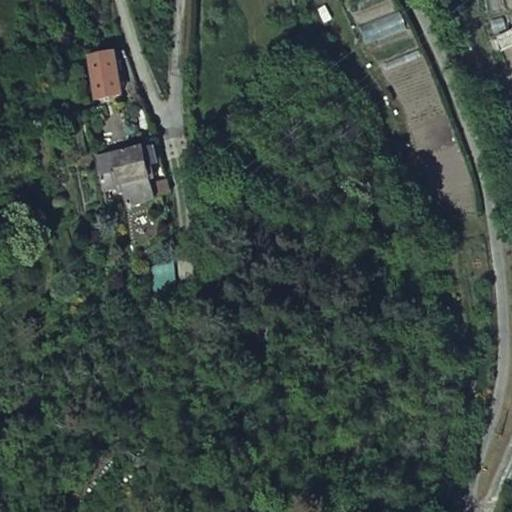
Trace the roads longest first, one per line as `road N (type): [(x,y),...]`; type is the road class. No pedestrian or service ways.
road 1 (unclassified): [(412,0),(473,136),(492,200),(501,283),(504,364),(467,511)]
road 2 (unclassified): [(122,0),(160,125),(177,121),(183,0)]
